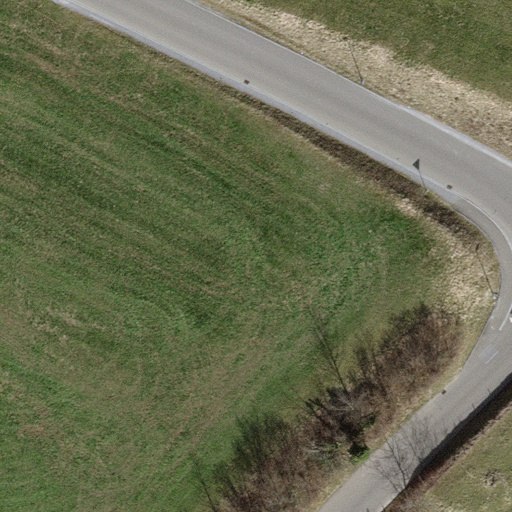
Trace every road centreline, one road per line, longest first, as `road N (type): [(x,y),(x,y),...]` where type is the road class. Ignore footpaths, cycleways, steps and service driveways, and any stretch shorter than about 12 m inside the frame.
road 1 (residential): [(511,204),(125,0)]
road 2 (unclassified): [(511,359),(352,511)]
